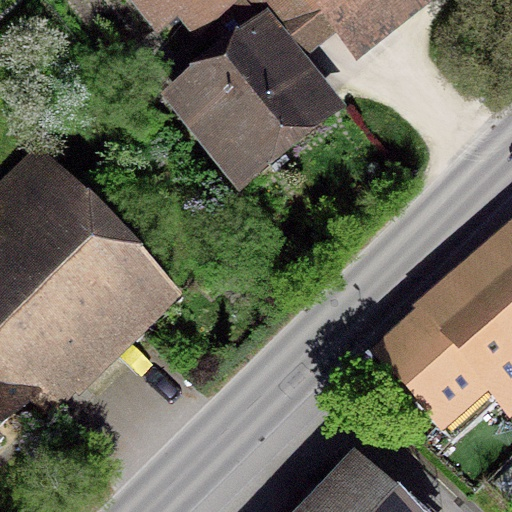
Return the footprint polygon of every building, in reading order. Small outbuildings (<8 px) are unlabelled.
[(136,0),(159,28),(179,12),(198,34),(234,5),(240,13),(241,12),(266,43),(312,5),(337,36),(381,0),(136,0)] [(266,43),(241,12),(240,13),(205,41),(223,64),(173,104),(239,186),(325,117),(266,43)] [(0,424),(145,281),(148,284),(152,280),(32,155),(0,186),(0,424)] [(511,415),(499,401),(511,390),(511,245),(370,369),(438,447),(429,455),(469,497),(511,460),(511,415)] [(395,511),(353,471),(313,511),(395,511)]
